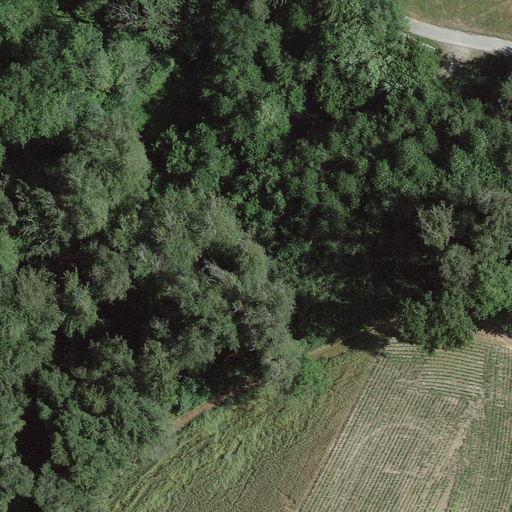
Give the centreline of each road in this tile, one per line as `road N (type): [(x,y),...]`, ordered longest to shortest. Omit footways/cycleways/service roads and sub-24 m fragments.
road 1 (track): [(0,287),(219,202),(299,139),(441,78),(458,39)]
road 2 (track): [(511,49),(385,17),(355,0)]
